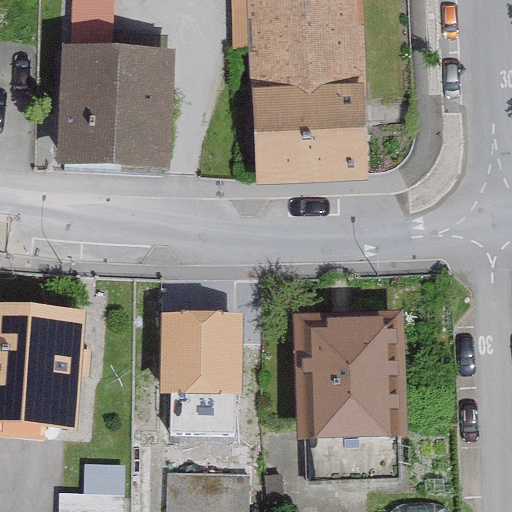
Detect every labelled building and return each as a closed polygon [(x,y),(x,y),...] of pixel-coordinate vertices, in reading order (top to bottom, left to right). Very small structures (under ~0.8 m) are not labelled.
[(109,2),(70,0),(68,37),(107,39),(109,2)] [(228,0),(231,79),(246,79),(257,180),(366,179),(358,0),(228,0)] [(117,69),(58,67),(54,165),(164,172),(167,70),(162,70),(163,37),(118,35),(117,69)] [(77,328),(0,322),(0,433),(69,438),(77,328)] [(395,326),(303,329),(307,452),(400,448),(395,326)] [(237,328),(158,327),(157,402),(236,403),(237,328)] [(121,503),(121,475),(81,475),(80,502),(56,502),(55,511),(116,511),(117,503),(121,503)] [(248,511),(249,477),(167,475),(166,511),(248,511)]
